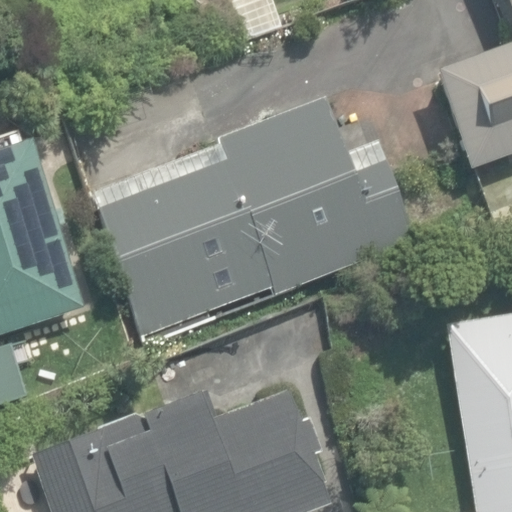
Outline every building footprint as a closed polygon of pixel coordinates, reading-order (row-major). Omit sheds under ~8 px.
[(267,0),(230,0),(223,3),(238,44),(278,30),(267,0)] [(511,45),(429,76),(465,174),(511,156),(511,0),(495,0),(511,43),(511,45)] [(224,157),(94,212),(146,335),(265,285),(271,300),(406,243),(373,164),(347,175),(315,100),(217,142),(224,157)] [(0,154),(0,336),(78,311),(25,146),(0,154)] [(511,511),(511,317),(441,329),(470,511),(511,511)] [(309,511),(322,507),(305,462),(314,458),(300,423),(295,425),(283,395),(206,424),(195,398),(131,422),(129,417),(25,457),(45,511),(309,511)]
